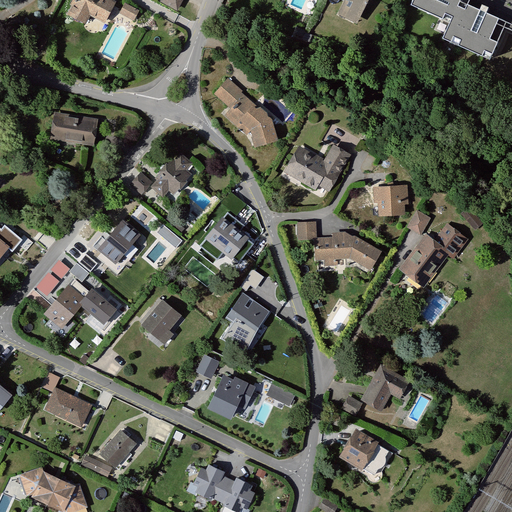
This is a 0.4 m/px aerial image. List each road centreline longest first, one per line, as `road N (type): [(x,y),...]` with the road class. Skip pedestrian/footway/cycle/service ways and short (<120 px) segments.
road 1 (residential): [(0,332),(306,474)]
road 2 (residential): [(0,317),(168,109)]
road 3 (residential): [(306,474),(319,373),(268,219)]
road 4 (residential): [(16,74),(148,104)]
road 5 (residential): [(268,219),(241,164),(187,116)]
road 6 (residential): [(363,152),(327,212),(268,219)]
